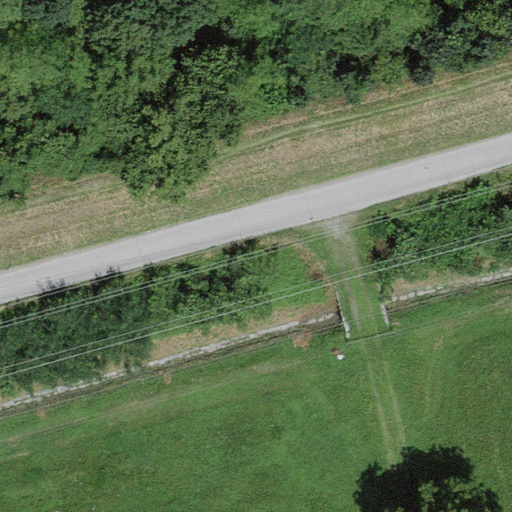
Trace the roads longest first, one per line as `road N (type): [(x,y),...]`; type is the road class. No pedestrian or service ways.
road 1 (track): [(511,150),(0,285)]
road 2 (track): [(331,199),(410,511)]
